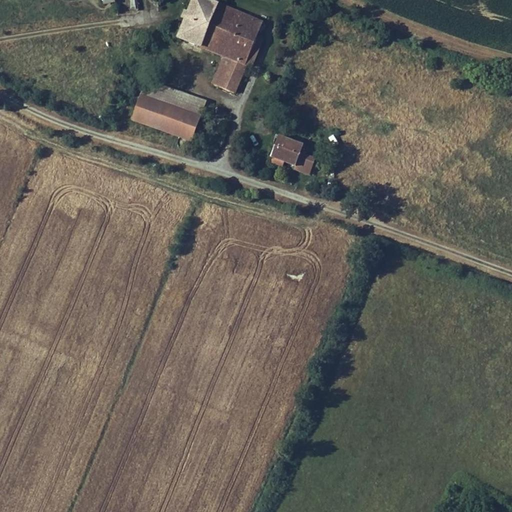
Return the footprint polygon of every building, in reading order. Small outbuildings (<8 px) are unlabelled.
[(221,1),(221,0),(188,0),(187,4),(183,13),(175,32),(203,43),(221,1)] [(203,43),(230,54),(228,60),(220,80),(219,83),(236,90),(263,19),(221,1),(203,43)] [(220,80),(228,60),(220,57),(212,77),(220,80)] [(204,97),(147,77),(134,115),(191,135),(204,97)] [(302,140),(277,131),(271,150),(295,159),(302,140)]
